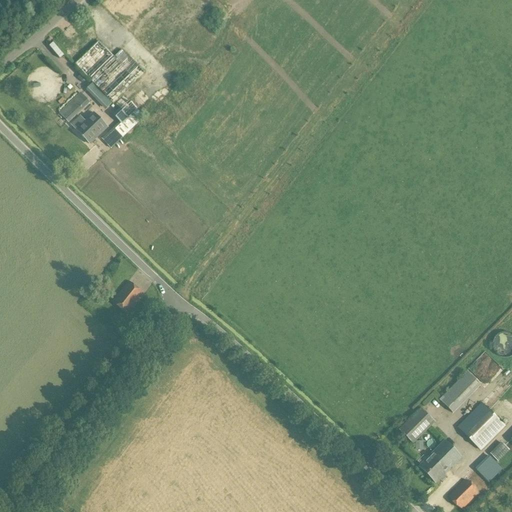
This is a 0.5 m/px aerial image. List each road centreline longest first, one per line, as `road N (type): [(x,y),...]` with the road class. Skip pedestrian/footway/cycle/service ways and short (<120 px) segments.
road 1 (unclassified): [(413,511),(179,299)]
road 2 (tertiary): [(14,511),(179,299)]
road 3 (track): [(28,511),(171,326),(179,299)]
road 4 (tertiary): [(179,299),(0,127)]
